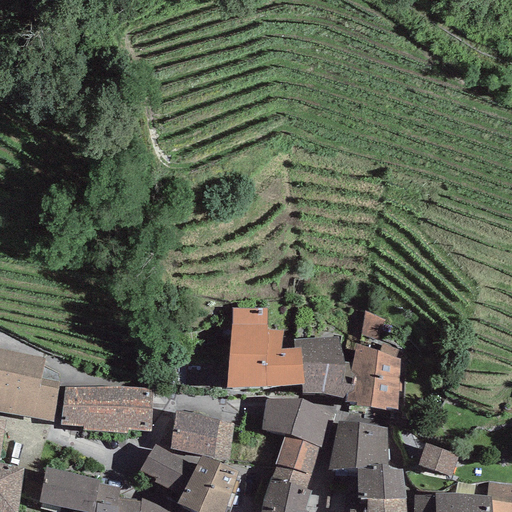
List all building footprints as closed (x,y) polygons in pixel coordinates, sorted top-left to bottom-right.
[(232,308),(226,388),(301,386),(304,385),(300,347),(294,348),(281,348),(282,331),(267,329),(266,309),(232,308)] [(384,321),(364,311),(360,335),(379,340),(384,321)] [(301,386),(302,394),(321,394),(346,399),(353,363),(344,362),(337,337),(293,340),(294,348),(300,347),(304,385),(301,386)] [(383,343),(380,352),(395,357),(398,350),(383,343)] [(380,352),(356,345),(353,363),(346,399),(345,402),(356,403),(356,406),(385,410),(386,407),(397,409),(401,358),(395,357),(380,352)] [(44,358),(0,348),(0,412),(52,422),(58,381),(42,379),(44,358)] [(151,389),(65,387),(61,425),(82,427),(82,430),(127,434),(127,430),(150,431),(151,389)] [(266,400),(262,429),(285,436),(321,448),(329,414),(301,400),(266,400)] [(176,411),(169,449),(229,460),(233,424),(176,411)] [(0,450),(5,421),(0,420),(0,511),(17,511),(24,469),(0,462),(0,450)] [(386,428),(338,421),(328,470),(357,469),(387,464),(386,428)] [(314,478),(321,448),(285,436),(274,466),(276,466),(314,478)] [(426,443),(418,466),(452,477),(459,454),(426,443)] [(181,496),(195,468),(155,444),(139,471),(155,479),(154,483),(181,496)] [(181,496),(176,504),(193,511),(223,511),(239,472),(201,456),(195,468),(181,496)] [(406,511),(406,498),(401,470),(388,469),(387,464),(357,469),(358,498),(368,500),(366,510),(366,511),(406,511)] [(271,477),(310,491),(314,478),(276,466),(271,477)] [(46,467),(40,502),(72,511),(80,511),(93,511),(99,484),(99,480),(46,467)] [(271,477),(262,511),(307,511),(308,511),(305,511),(310,491),(271,477)] [(511,483),(490,482),(487,497),(490,497),(491,501),(511,503),(511,483)] [(80,511),(72,511),(71,511),(139,511),(141,502),(118,499),(119,488),(99,484),(93,511),(80,511)] [(413,511),(435,511),(434,494),(414,495),(413,511)] [(454,494),(434,494),(435,511),(491,511),(491,501),(490,497),(487,497),(454,494)] [(172,511),(141,499),(141,502),(139,511),(172,511)] [(511,511),(511,503),(491,501),(491,511),(511,511)]
